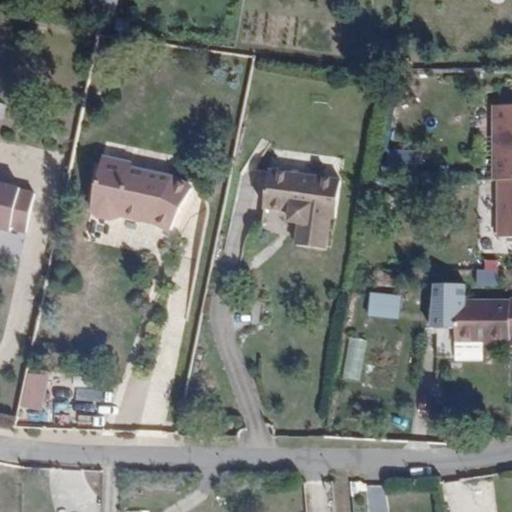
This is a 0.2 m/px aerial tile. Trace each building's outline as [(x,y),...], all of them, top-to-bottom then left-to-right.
[(98,0),(96,7),(113,12),(116,0),(98,0)] [(511,107),(488,107),(486,180),(491,180),(492,237),(511,237),(511,107)] [(100,151),(91,201),(98,208),(107,209),(118,154),(100,151)] [(119,207),(140,211),(141,205),(155,207),(155,214),(173,222),(193,180),(170,170),(128,161),(129,157),(118,154),(107,209),(110,209),(119,207)] [(298,211),(294,233),(314,237),(324,186),(328,168),(270,157),(263,194),(290,199),(288,209),(298,211)] [(324,186),(314,237),(323,238),(329,207),(334,208),(341,171),(328,168),(324,186)] [(0,222),(9,224),(10,223),(24,226),(33,186),(18,183),(18,181),(0,176),(0,222)] [(155,207),(141,205),(140,211),(155,214),(155,207)] [(505,338),(505,334),(505,289),(504,289),(504,293),(459,293),(459,276),(429,276),(428,319),(435,320),(453,320),(453,338),(505,338)] [(367,316),(400,318),(401,294),(368,292),(367,316)] [(434,349),(453,349),(453,338),(453,320),(435,320),(434,349)] [(359,381),(367,337),(350,334),(342,378),(359,381)]
